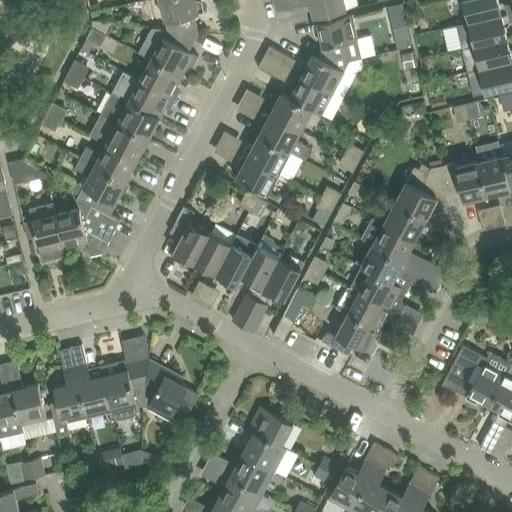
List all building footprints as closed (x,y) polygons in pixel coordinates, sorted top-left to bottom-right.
[(160,0),(168,29),(200,33),(194,13),(204,10),(203,3),(198,4),(196,0),(160,0)] [(344,0),(274,0),(277,10),(311,3),(314,17),(347,9),(344,0)] [(416,0),(410,0),(407,1),(410,11),(419,9),(416,0)] [(464,0),(469,22),(508,12),(507,5),(501,6),(499,0),(464,0)] [(403,3),(388,6),(392,24),(407,21),(403,3)] [(458,24),(464,47),(509,37),(505,20),(510,19),(508,12),(469,22),(458,24)] [(323,46),(318,54),(345,69),(350,61),(363,58),(353,14),(314,23),(315,30),(319,29),(323,46)] [(139,49),(153,57),(184,73),(191,60),(196,63),(200,56),(190,51),(200,33),(168,29),(152,26),(139,49)] [(93,27),(87,37),(98,43),(103,42),(107,34),(93,27)] [(464,47),(469,71),(511,60),(511,51),(509,37),(464,47)] [(271,45),(265,56),(291,69),(297,59),(271,45)] [(400,54),(403,69),(415,66),(412,52),(400,54)] [(301,67),(298,73),(333,92),(345,69),(318,54),(318,56),(313,53),(305,69),(301,67)] [(291,69),(265,56),(259,66),(286,80),(291,69)] [(153,57),(142,78),(177,97),(180,93),(175,90),(184,73),(153,57)] [(76,58),(70,69),(84,76),(88,69),(87,64),(76,58)] [(511,60),(469,71),(475,95),(511,86),(511,60)] [(70,69),(65,79),(76,85),(80,84),(84,76),(70,69)] [(299,81),(291,96),(322,113),(333,92),(298,73),(294,79),(299,81)] [(142,78),(130,99),(161,116),(168,102),(173,105),(177,97),(142,78)] [(238,103),(253,112),(263,96),(247,87),(238,103)] [(113,90),(101,111),(149,137),(161,116),(130,99),(113,90)] [(269,104),(266,110),(301,129),(312,109),(322,114),(322,113),(291,96),(282,91),(274,106),(269,104)] [(511,91),(501,94),(504,106),(508,109),(509,109),(511,107),(511,91)] [(424,100),(412,103),(413,110),(420,114),(427,112),(424,100)] [(476,100),(466,103),(470,118),(476,116),(479,112),(476,100)] [(53,101),(48,111),(62,119),(66,111),(64,107),(53,101)] [(466,103),(454,105),(457,118),(461,120),(470,118),(466,103)] [(267,119),(259,134),(290,150),(303,157),(309,146),(296,139),(301,129),(266,110),(262,117),(267,119)] [(48,111),(42,122),(53,128),(58,126),(62,119),(48,111)] [(90,133),(108,142),(138,158),(149,137),(101,111),(90,133)] [(247,147),(243,153),(279,172),(290,150),(259,134),(251,149),(247,147)] [(86,145),(81,155),(127,180),(138,158),(108,142),(102,153),(86,145)] [(349,146),(345,152),(346,153),(359,160),(365,150),(353,144),(349,146)] [(32,145),(30,150),(36,153),(39,148),(32,145)] [(345,152),(341,160),(342,165),(353,171),(359,160),(346,153),(345,152)] [(279,172),(243,153),(240,159),(245,161),(236,177),(268,193),(279,172)] [(511,153),(503,155),(511,189),(511,153)] [(90,175),(79,196),(112,213),(117,202),(115,201),(127,180),(81,155),(75,166),(90,175)] [(503,155),(480,161),(488,195),(511,189),(503,155)] [(22,158),(10,161),(14,176),(25,174),(22,158)] [(455,162),(443,165),(450,194),(462,191),(464,201),(488,195),(480,161),(456,167),(455,162)] [(416,165),(396,201),(427,218),(438,197),(450,194),(443,165),(431,168),(429,172),(416,165)] [(0,191),(8,190),(3,166),(0,167),(0,191)] [(349,191),(363,199),(370,188),(356,180),(349,191)] [(326,189),(323,195),(337,202),(342,192),(332,186),(331,186),(326,187),(326,189)] [(8,190),(0,191),(0,209),(2,217),(14,214),(8,190)] [(241,204),(251,209),(258,195),(248,190),(241,204)] [(258,195),(251,209),(262,215),(269,201),(258,195)] [(319,207),(313,218),(325,225),(331,213),(337,202),(323,195),(319,201),(319,202),(320,208),(319,207)] [(80,207),(57,213),(66,251),(73,250),(72,245),(87,241),(91,254),(104,251),(122,218),(112,213),(79,196),(78,198),(80,207)] [(52,201),(30,206),(33,220),(37,236),(42,257),(44,259),(55,256),(57,254),(66,251),(57,213),(54,213),(52,201)] [(396,201),(385,223),(416,239),(427,218),(396,201)] [(180,254),(195,262),(212,231),(191,220),(196,211),(185,205),(171,231),(181,237),(171,255),(178,259),(180,254)] [(372,216),(361,237),(373,244),(442,281),(447,272),(448,270),(410,249),(416,239),(385,223),(372,216)] [(25,222),(23,222),(27,238),(28,238),(34,237),(37,236),(33,220),(25,222)] [(14,224),(3,226),(6,241),(17,238),(14,224)] [(208,275),(214,278),(233,242),(212,231),(195,262),(210,270),(208,275)] [(233,242),(214,278),(235,289),(243,276),(259,245),(238,233),(233,242)] [(259,245),(243,276),(244,277),(258,284),(255,288),(252,295),(258,298),(261,291),(280,256),(284,248),(271,241),(273,237),(265,233),(259,245)] [(327,235),(322,244),(331,249),(336,240),(327,235)] [(373,244),(362,265),(401,286),(402,286),(407,288),(407,289),(412,279),(436,292),(442,281),(373,244)] [(261,291),(258,298),(264,301),(268,295),(270,290),(285,298),(295,281),(302,267),(306,259),(284,248),(280,256),(261,291)] [(316,255),(311,265),(324,272),(328,265),(326,260),(316,255)] [(23,262),(12,264),(14,271),(20,274),(26,272),(23,262)] [(311,265),(305,276),(316,282),(320,279),(324,272),(311,265)] [(401,286),(362,265),(350,287),(360,291),(395,310),(402,314),(406,306),(403,301),(401,300),(407,288),(402,286),(401,286)] [(360,291),(348,313),(379,329),(387,314),(392,317),(395,310),(360,291)] [(233,319),(244,324),(258,298),(252,295),(247,292),(233,319)] [(258,298),(244,324),(255,330),(269,303),(264,301),(258,298)] [(483,299),(479,306),(474,315),(483,320),(494,317),(499,308),(483,299)] [(379,329),(348,313),(337,334),(328,329),(322,339),(348,353),(354,343),(372,353),(376,346),(371,344),(379,329)] [(283,314),(273,334),(284,339),(294,320),(283,314)] [(84,343),(72,345),(89,415),(114,409),(105,374),(92,377),(84,343)] [(491,403),(508,372),(487,360),(489,356),(465,343),(443,384),(457,391),(458,390),(468,395),(467,396),(474,400),(476,395),(491,403)] [(89,415),(72,345),(60,348),(69,382),(55,386),(58,400),(51,402),(59,434),(71,431),(69,420),(89,415)] [(117,359),(102,362),(105,374),(114,409),(115,416),(118,418),(123,418),(132,416),(135,414),(138,412),(137,411),(138,409),(137,404),(138,404),(143,404),(146,384),(149,357),(118,365),(117,359)] [(146,384),(143,404),(148,405),(172,417),(177,408),(188,414),(200,392),(188,386),(189,385),(175,378),(178,372),(149,357),(146,384)] [(496,419),(482,445),(492,451),(506,426),(510,419),(511,414),(511,373),(508,372),(491,403),(502,409),(496,419)] [(24,379),(13,382),(23,424),(48,418),(40,382),(25,386),(24,379)] [(0,384),(0,436),(3,449),(27,443),(23,424),(13,382),(4,384),(0,384)] [(262,404),(250,427),(289,448),(289,447),(283,444),(295,422),(262,404)] [(511,429),(506,426),(492,451),(502,457),(511,438),(511,429)] [(250,439),(243,452),(277,470),(289,448),(250,427),(245,436),(250,439)] [(329,498),(352,510),(386,446),(375,440),(359,471),(347,465),(329,498)] [(352,510),(356,511),(379,511),(392,488),(381,483),(397,452),(386,446),(352,510)] [(231,463),(226,471),(265,492),(277,470),(243,452),(236,465),(231,463)] [(325,455),(320,465),(336,473),(341,464),(325,455)] [(41,456),(31,459),(35,476),(45,474),(41,456)] [(35,476),(31,459),(21,461),(25,478),(35,476)] [(379,511),(407,511),(430,470),(420,464),(404,495),(392,488),(379,511)] [(336,473),(320,465),(315,473),(331,481),(336,473)] [(430,470),(407,511),(436,511),(425,506),(441,476),(430,470)] [(227,483),(220,497),(248,511),(254,511),(265,492),(226,471),(222,480),(227,483)] [(0,490),(0,511),(19,511),(21,511),(18,496),(39,491),(37,481),(0,490)] [(207,507),(204,511),(248,511),(220,497),(213,510),(207,507)] [(301,500),(296,509),(301,511),(314,511),(317,508),(301,500)]
